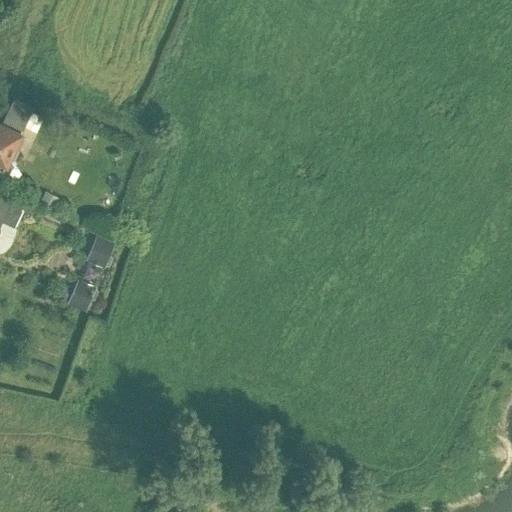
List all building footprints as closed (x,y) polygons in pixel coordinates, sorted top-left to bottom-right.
[(33,106),(13,97),(1,122),(0,121),(0,166),(3,168),(5,162),(7,163),(33,106)] [(44,190),(40,201),(54,208),(59,197),(44,190)] [(0,217),(10,222),(20,202),(0,192),(0,225),(0,226),(0,224),(0,217)] [(67,210),(64,218),(79,224),(82,216),(67,210)] [(96,235),(92,247),(108,254),(113,242),(96,235)] [(85,310),(90,298),(73,291),(68,303),(85,310)]
